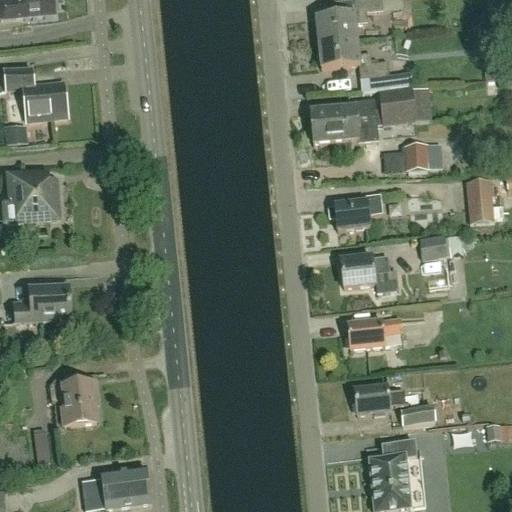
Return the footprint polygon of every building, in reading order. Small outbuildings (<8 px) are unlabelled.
[(0,6),(0,22),(1,24),(55,19),(53,0),(14,0),(15,5),(0,6)] [(318,50),(355,46),(354,31),(366,30),(365,22),(382,20),(380,4),(349,7),(350,21),(315,24),(318,50)] [(511,28),(494,30),(496,50),(511,48),(511,28)] [(358,86),(387,84),(385,69),(367,70),(366,60),(357,61),(355,46),(318,50),(320,76),(357,72),(358,86)] [(26,126),(67,122),(64,89),(34,92),(32,73),(4,76),(6,96),(23,94),(26,126)] [(417,124),(436,124),(436,95),(416,96),(417,124)] [(309,118),(311,138),(329,137),(329,126),(353,123),(352,122),(373,120),(372,117),(411,113),(410,100),(372,104),(372,105),(352,107),(353,113),(309,118)] [(349,148),(351,147),(358,147),(379,145),(378,132),(413,129),(411,113),(372,117),(373,120),(352,122),(353,123),(329,126),(329,137),(311,138),(312,152),(332,150),(332,157),(335,159),(347,157),(350,155),(349,148)] [(27,147),(26,129),(5,131),(7,149),(27,147)] [(441,149),(426,150),(406,152),(408,176),(443,173),(441,149)] [(3,227),(19,226),(58,223),(55,186),(48,187),(47,177),(8,180),(10,209),(1,209),(3,227)] [(495,228),(491,185),(466,187),(469,230),(495,228)] [(368,221),(381,220),(380,201),(364,202),(364,207),(334,210),(334,212),(328,213),(329,224),(335,223),(337,236),(370,233),(368,221)] [(422,266),(446,263),(444,242),(419,244),(422,266)] [(374,279),(388,277),(387,263),(372,264),(372,263),(340,267),(343,294),(375,290),(374,279)] [(16,328),(71,323),(69,290),(29,294),(30,307),(14,308),(16,328)] [(384,340),(402,339),(401,325),(383,327),(383,326),(348,329),(350,355),(385,352),(384,340)] [(93,402),(96,401),(95,386),(62,390),(65,413),(62,413),(64,431),(96,427),(93,402)] [(389,411),(405,410),(403,395),(388,397),(387,391),(354,394),(356,420),(373,419),(373,421),(385,420),(384,418),(390,417),(389,411)] [(434,411),(401,415),(403,433),(436,429),(434,411)] [(500,445),(500,444),(499,430),(486,431),(487,446),(500,445)] [(461,447),(485,446),(484,431),(460,432),(461,447)] [(37,467),(50,466),(46,433),(34,435),(37,467)] [(370,465),(368,465),(370,485),(406,481),(404,465),(415,464),(414,447),(381,451),(382,464),(370,465)] [(104,511),(126,511),(150,509),(145,472),(100,478),(101,483),(87,486),(89,500),(103,498),(104,511)] [(408,511),(406,481),(370,485),(372,511),(408,511)] [(0,511),(10,511),(7,493),(0,494),(0,511)]
